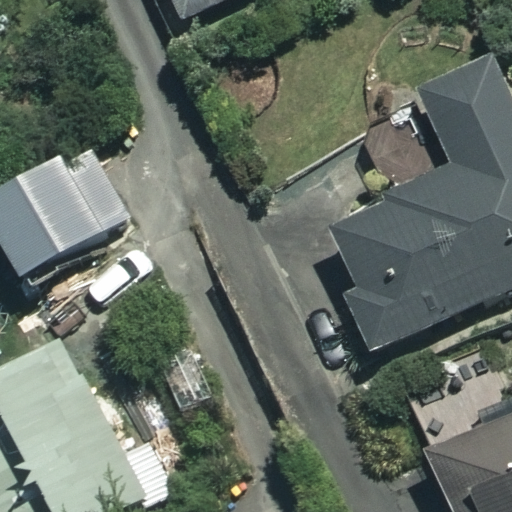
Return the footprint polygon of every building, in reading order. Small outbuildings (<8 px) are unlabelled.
[(172,0),(184,26),(240,0),(172,0)] [(0,49),(18,31),(0,12),(0,49)] [(511,297),(511,101),(495,65),(420,100),(458,181),(333,239),(360,297),(345,304),(372,362),(511,297)] [(127,228),(88,160),(0,209),(0,241),(25,286),(127,228)] [(144,511),(75,361),(0,395),(0,511),(144,511)] [(187,452),(155,382),(122,398),(154,468),(187,452)] [(511,511),(511,420),(428,459),(452,511),(511,511)]
